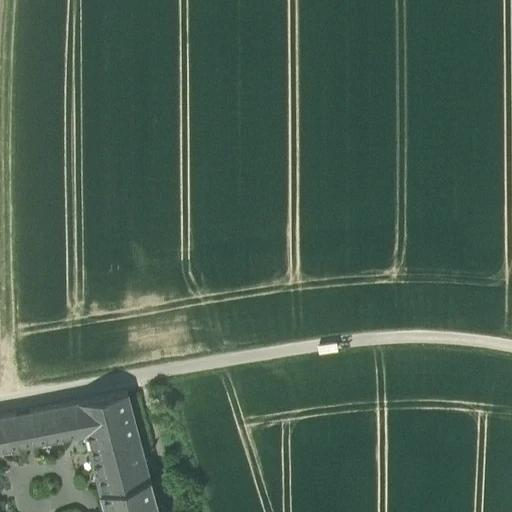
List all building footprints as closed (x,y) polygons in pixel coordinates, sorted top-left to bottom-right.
[(85,431),(101,490),(150,477),(127,391),(77,400),(85,431)] [(77,400),(30,409),(35,440),(85,431),(77,400)] [(21,443),(35,440),(30,409),(15,412),(21,443)] [(0,446),(21,443),(15,412),(0,414),(0,446)] [(159,511),(150,477),(101,490),(106,511),(159,511)]
